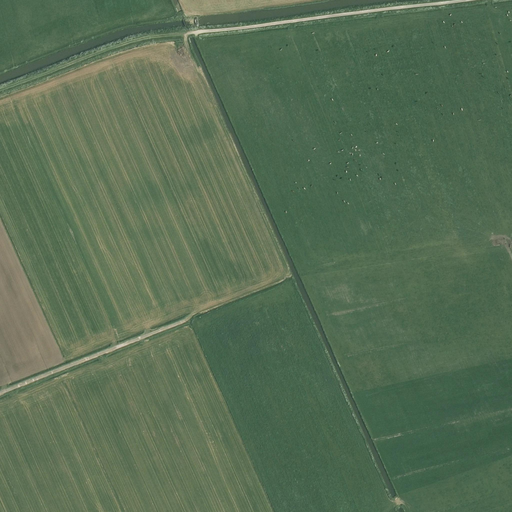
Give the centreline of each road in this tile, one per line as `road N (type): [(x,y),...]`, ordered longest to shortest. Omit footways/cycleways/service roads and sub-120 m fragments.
road 1 (track): [(459,0),(189,33),(188,46)]
road 2 (track): [(0,393),(182,321)]
